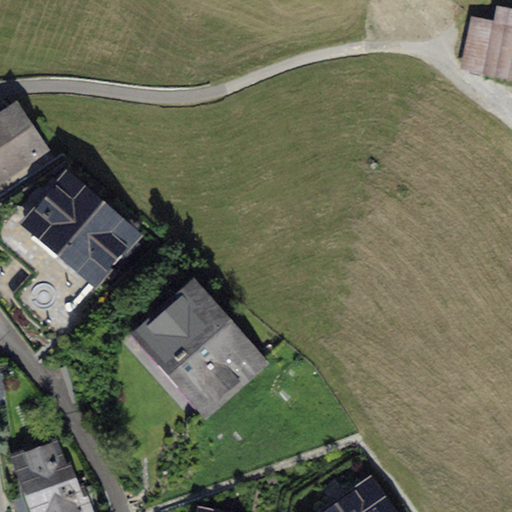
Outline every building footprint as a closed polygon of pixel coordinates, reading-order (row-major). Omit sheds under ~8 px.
[(466,62),(511,71),(511,15),(506,15),(504,26),(474,22),(466,62)] [(0,176),(38,151),(12,113),(0,121),(0,176)] [(120,239),(61,188),(30,224),(89,275),(120,239)] [(254,364),(193,294),(146,336),(207,406),(254,364)] [(41,511),(83,511),(76,492),(72,494),(64,471),(59,473),(51,450),(22,461),(41,511)] [(385,511),(370,489),(337,511),(385,511)]
